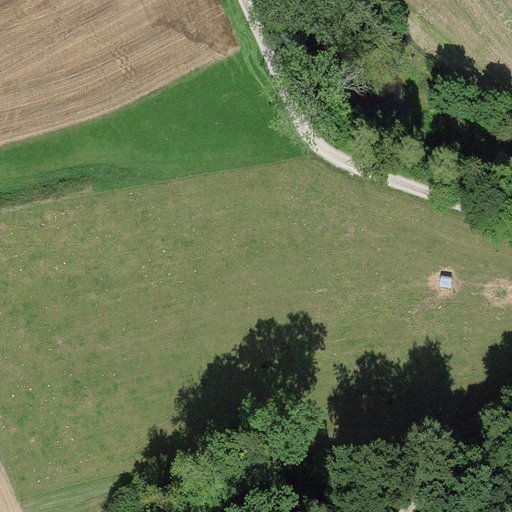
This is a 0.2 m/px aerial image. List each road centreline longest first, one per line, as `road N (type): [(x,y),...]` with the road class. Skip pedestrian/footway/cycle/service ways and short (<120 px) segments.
road 1 (track): [(511,211),(289,115),(228,0)]
road 2 (track): [(389,511),(511,417)]
